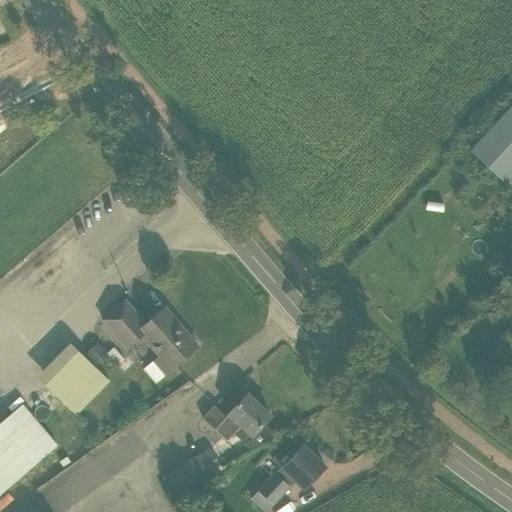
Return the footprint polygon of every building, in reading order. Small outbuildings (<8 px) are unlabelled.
[(511,105),(471,150),(506,182),(511,176),(511,105)] [(60,276),(47,250),(17,266),(34,301),(44,296),(37,282),(48,277),(49,281),(60,276)] [(152,363),(164,377),(169,372),(198,348),(164,308),(145,325),(125,301),(101,321),(127,351),(141,339),(158,358),(152,363)] [(38,374),(76,414),(112,380),(74,340),(38,374)] [(113,348),(107,353),(117,365),(124,360),(113,348)] [(214,405),(202,418),(227,441),(234,434),(245,444),(264,424),(271,416),(247,394),(226,417),(214,405)] [(0,495),(58,446),(23,404),(0,423),(0,495)] [(250,500),(263,511),(266,511),(290,487),(289,486),(295,480),(305,489),(325,467),(303,446),(296,453),(286,444),(272,459),(284,470),(278,476),(275,473),(250,500)] [(167,475),(177,493),(220,469),(210,450),(167,475)] [(66,457),(59,461),(63,467),(70,462),(66,457)]
